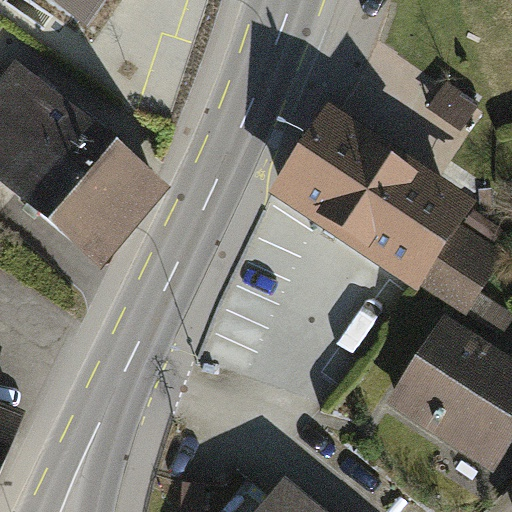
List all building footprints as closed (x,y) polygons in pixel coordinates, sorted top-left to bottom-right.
[(103,0),(41,0),(83,29),(103,0)] [(0,80),(0,114),(54,160),(89,117),(38,74),(19,58),(0,80)] [(482,105),(446,82),(428,109),(464,132),(482,105)] [(415,290),(418,287),(461,223),(468,212),(475,202),(331,106),(271,193),(415,290)] [(103,265),(134,227),(54,160),(0,114),(0,179),(24,199),(103,265)] [(118,142),(89,117),(54,160),(134,227),(170,185),(118,142)] [(506,254),(461,223),(418,287),(462,318),(466,312),(500,335),(511,317),(511,312),(480,291),(506,254)] [(511,436),(511,362),(445,318),(411,368),(387,405),(488,472),(511,436)] [(0,471),(21,417),(0,408),(0,471)] [(261,511),(314,511),(284,486),(261,511)]
